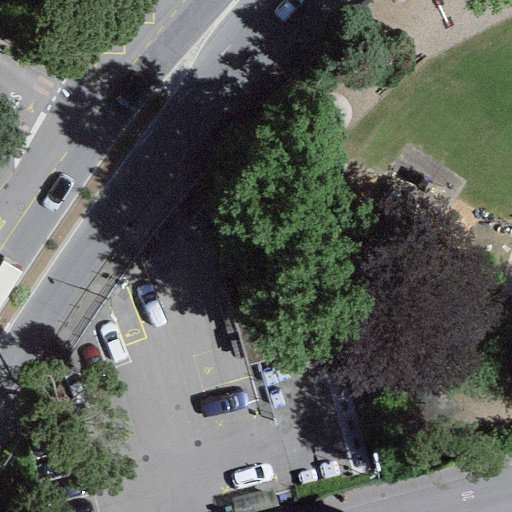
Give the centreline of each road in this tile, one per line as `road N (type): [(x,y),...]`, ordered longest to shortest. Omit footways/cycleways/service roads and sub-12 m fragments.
road 1 (secondary): [(0,376),(125,192),(188,115),(255,0)]
road 2 (secondary): [(230,0),(128,66),(0,247)]
